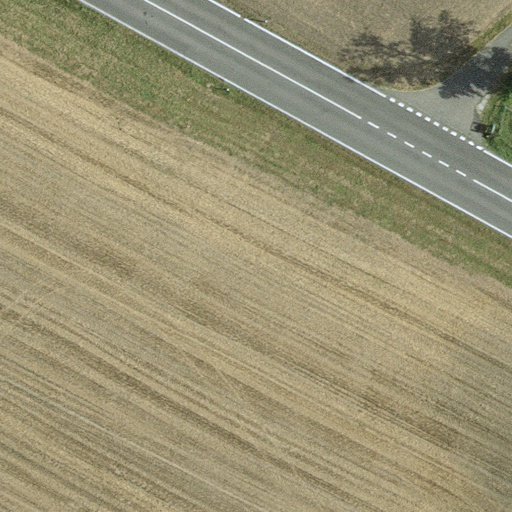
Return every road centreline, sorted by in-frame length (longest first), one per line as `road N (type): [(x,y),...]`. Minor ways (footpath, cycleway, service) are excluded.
road 1 (primary): [(511,208),(130,0)]
road 2 (track): [(511,55),(417,157)]
